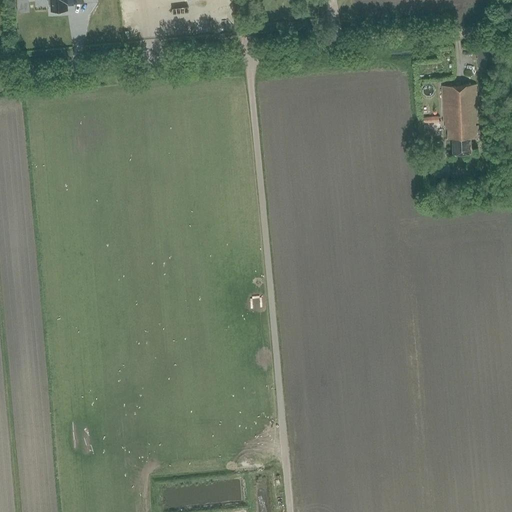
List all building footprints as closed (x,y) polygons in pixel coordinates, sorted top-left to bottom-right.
[(48,0),(49,4),(51,4),(51,11),(56,10),(56,13),(63,13),(63,10),(67,10),(67,4),(83,3),(83,0),(48,0)] [(225,15),(225,27),(239,28),(239,16),(225,15)] [(478,67),(496,65),(493,43),(476,44),(478,67)] [(478,132),(477,84),(443,85),(444,122),(446,122),(446,129),(448,130),(449,139),(452,139),(453,154),(472,153),(471,138),(474,138),(478,132)] [(426,168),(437,167),(436,159),(426,160),(426,168)]
